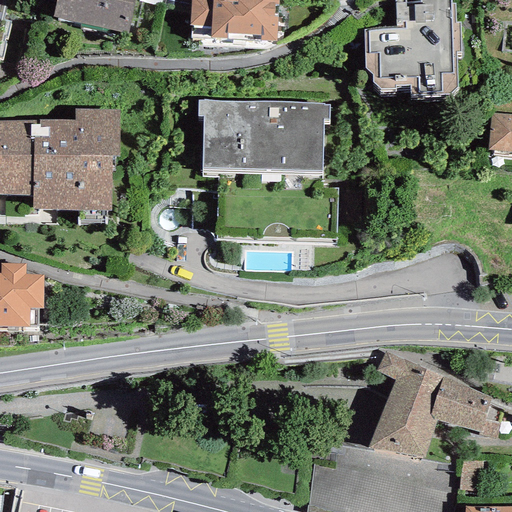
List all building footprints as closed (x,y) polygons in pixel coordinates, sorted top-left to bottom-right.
[(0,0),(0,56),(3,57),(11,22),(3,20),(5,0),(0,0)] [(56,0),(53,17),(128,33),(134,0),(56,0)] [(191,0),(190,38),(211,38),(276,41),(277,0),(191,0)] [(450,0),(393,0),(396,29),(364,30),(364,69),(372,75),(373,84),(380,91),(394,91),(395,86),(409,86),(410,96),(449,94),(456,87),(456,52),(461,52),(460,22),(456,22),(455,4),(451,4),(450,0)] [(323,103),(196,100),(195,116),(203,116),(201,177),(216,177),(215,237),(337,240),(338,189),(322,189),(323,120),(328,120),(329,106),(323,105),(323,103)] [(74,121),(0,120),(0,195),(32,195),(31,210),(110,210),(111,157),(120,157),(120,109),(74,109),(74,121)] [(511,115),(490,114),(488,150),(493,150),(493,158),(511,159),(511,115)] [(0,326),(36,327),(37,309),(43,309),(44,276),(25,275),(25,265),(0,264),(0,326)] [(441,376),(384,352),(374,370),(394,381),(367,448),(423,459),(437,422),(428,420),(441,376)] [(490,398),(441,376),(428,420),(437,422),(479,431),(490,398)] [(483,462),(462,460),(459,490),(480,492),(483,462)] [(17,481),(10,511),(93,511),(71,508),(74,491),(17,481)]
